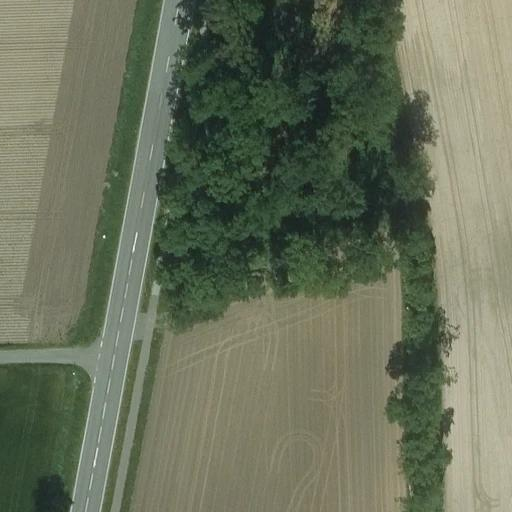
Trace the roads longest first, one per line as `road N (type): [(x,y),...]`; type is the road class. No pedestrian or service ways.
road 1 (primary): [(179,0),(114,356)]
road 2 (primary): [(114,356),(85,511)]
